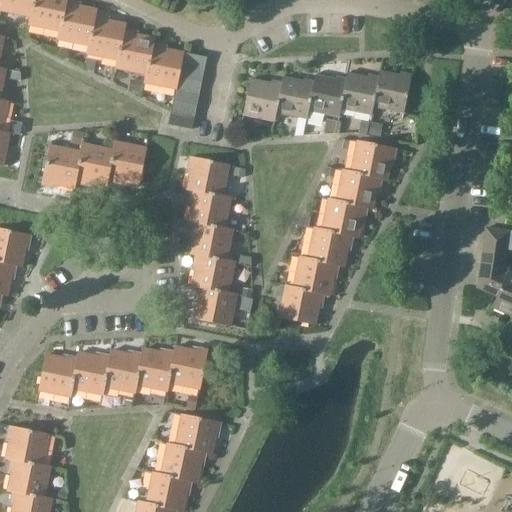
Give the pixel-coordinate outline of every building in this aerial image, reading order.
[(32,18),(35,0),(3,0),(3,4),(2,4),(0,11),(30,18),(32,18)] [(60,32),(67,2),(67,0),(35,0),(32,18),(30,18),(29,26),(60,32)] [(88,47),(96,16),(97,11),(76,7),(77,4),(67,2),(60,32),(58,41),(88,47)] [(117,61),(124,31),(125,25),(105,21),(105,18),(96,16),(88,47),(87,55),(117,61)] [(146,76),(153,45),(154,40),(134,35),(134,33),(124,31),(117,61),(115,69),(146,76)] [(16,43),(8,39),(7,50),(17,53),(16,43)] [(176,90),(183,54),(163,50),(163,47),(153,45),(146,76),(144,84),(176,90)] [(194,119),(206,59),(183,54),(176,90),(171,114),(194,119)] [(83,70),(86,70),(93,72),(95,61),(86,59),(84,69),(83,70)] [(20,82),(20,73),(9,72),(8,80),(20,82)] [(400,76),(380,72),(379,77),(373,109),(404,115),(412,75),(401,73),(400,76)] [(368,78),(347,74),(346,79),(341,110),(371,117),(373,109),(379,77),(369,75),(368,78)] [(336,80),(315,76),(314,81),(308,113),(339,119),(341,110),(346,79),(337,77),(336,80)] [(304,82),(283,78),(282,83),(276,114),(307,121),(308,113),(314,81),(304,79),(304,82)] [(127,91),(129,92),(140,94),(142,83),(129,80),(127,91)] [(271,84),(251,80),(243,116),(274,122),(276,114),(282,83),(272,81),(271,84)] [(192,130),(194,119),(171,114),(168,125),(192,130)] [(333,134),(336,122),(327,120),(324,132),(333,134)] [(365,137),(368,124),(359,122),(357,135),(365,137)] [(379,138),(381,126),(370,123),(368,136),(379,138)] [(20,137),(22,127),(10,124),(7,134),(20,137)] [(81,146),(83,134),(72,132),(70,144),(81,146)] [(1,134),(0,134),(0,165),(3,167),(9,135),(1,134)] [(338,140),(337,147),(336,149),(347,152),(349,143),(343,141),(338,140)] [(138,186),(146,149),(114,143),(113,151),(114,151),(108,182),(117,184),(118,181),(138,186)] [(394,161),(396,151),(356,143),(350,173),(381,180),(387,181),(391,161),(394,161)] [(106,188),(108,182),(114,151),(113,151),(83,144),(81,153),(82,153),(76,184),(85,186),(86,183),(106,188)] [(74,189),(76,184),(82,153),(81,153),(50,146),(42,186),(53,188),(54,185),(74,189)] [(222,198),(222,197),(229,166),(189,159),(187,169),(190,170),(186,191),(191,192),(222,198)] [(245,170),(232,167),(230,175),(243,178),(245,170)] [(325,168),(324,171),(323,176),(333,178),(335,170),(326,169),(325,168)] [(379,190),(381,180),(350,173),(342,171),(336,202),(336,203),(367,209),(372,210),(376,189),(379,190)] [(222,198),(191,192),(189,202),(192,202),(188,223),(193,224),(224,230),(225,229),(231,199),(222,197),(222,198)] [(365,219),(367,209),(336,203),(336,202),(328,200),(322,231),(321,232),(353,238),(358,239),(362,218),(365,219)] [(301,218),(297,226),(307,228),(308,219),(301,218)] [(224,230),(193,224),(191,234),(194,234),(190,255),(195,256),(227,261),(233,231),(225,229),(224,230)] [(511,251),(511,232),(486,228),(477,288),(497,297),(499,298),(503,274),(507,251),(511,251)] [(351,248),(353,238),(321,232),(322,231),(313,229),(307,260),(307,261),(338,267),(344,268),(348,247),(351,248)] [(29,248),(31,237),(0,230),(0,263),(16,267),(22,268),(26,247),(29,248)] [(228,295),(229,293),(235,263),(227,261),(195,256),(193,266),(196,267),(192,287),(197,288),(228,295)] [(249,267),(250,260),(239,258),(238,265),(249,267)] [(336,277),(338,267),(307,261),(307,260),(299,258),(293,288),(324,296),(329,297),(333,276),(336,277)] [(15,276),(16,267),(0,263),(0,294),(2,295),(7,296),(11,276),(15,276)] [(511,315),(511,278),(506,276),(503,274),(499,298),(497,297),(492,307),(511,315)] [(322,306),(324,296),(293,288),(285,287),(278,318),(315,326),(319,305),(322,306)] [(228,295),(197,288),(195,298),(198,299),(194,320),(230,327),(237,295),(229,293),(228,295)] [(241,298),(250,300),(252,291),(243,289),(241,298)] [(250,313),(253,301),(243,299),(240,311),(250,313)] [(175,348),(174,353),(168,384),(169,384),(199,391),(207,352),(197,349),(196,352),(175,348)] [(164,354),(143,349),(142,355),(135,386),(137,386),(167,392),(169,384),(168,384),(174,353),(164,351),(164,354)] [(131,356),(111,351),(110,357),(104,388),(135,394),(137,386),(135,386),(142,355),(132,353),(131,356)] [(79,353),(78,359),(71,390),(72,390),(103,396),(104,388),(110,357),(100,355),(99,357),(79,353)] [(67,360),(47,355),(39,392),(71,398),(72,390),(71,390),(78,359),(68,357),(67,360)] [(152,404),(162,406),(164,397),(154,395),(152,404)] [(194,410),(196,399),(187,397),(185,408),(194,410)] [(218,434),(220,424),(181,416),(175,446),(175,447),(206,454),(211,455),(215,434),(218,434)] [(42,467),(42,466),(49,436),(9,428),(7,438),(10,439),(6,460),(11,461),(42,467)] [(204,464),(206,454),(175,447),(175,446),(167,445),(161,475),(191,482),(197,483),(201,463),(204,464)] [(42,467),(11,461),(9,471),(12,471),(8,492),(13,493),(44,499),(44,498),(51,467),(42,466),(42,467)] [(189,492),(191,482),(161,475),(152,474),(146,504),(177,511),(180,511),(182,511),(186,492),(189,492)] [(44,499),(13,493),(11,503),(14,504),(12,511),(50,511),(53,500),(44,498),(44,499)] [(176,511),(177,511),(146,504),(138,503),(135,511),(176,511)]
